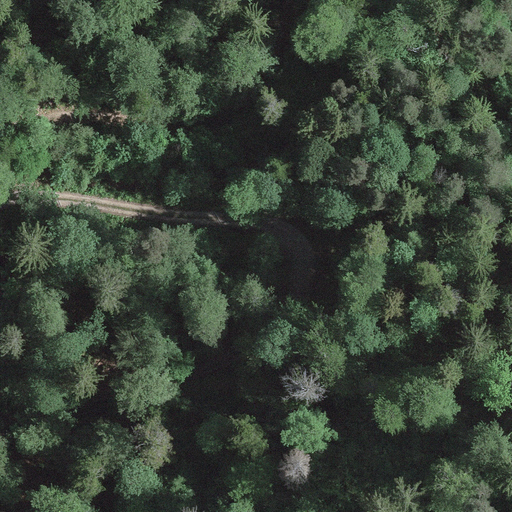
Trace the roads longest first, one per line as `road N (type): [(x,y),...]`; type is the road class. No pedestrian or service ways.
road 1 (track): [(0,432),(248,351),(287,320),(299,290),(299,260),(274,234),(231,217),(137,217),(0,196)]
road 2 (track): [(0,152),(62,122),(226,119),(284,53),(306,0)]
